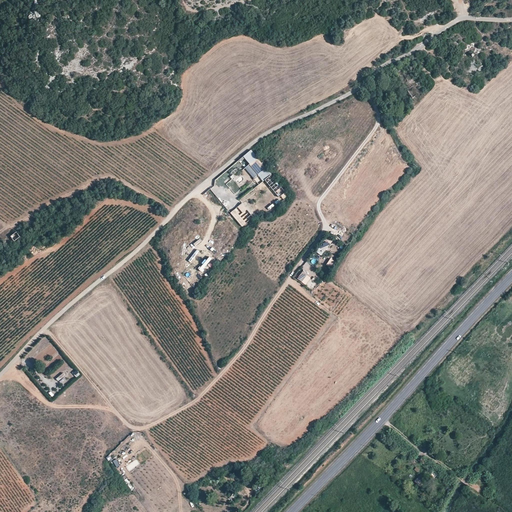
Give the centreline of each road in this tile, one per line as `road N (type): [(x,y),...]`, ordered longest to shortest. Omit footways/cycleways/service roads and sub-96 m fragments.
road 1 (unclassified): [(511,19),(457,20),(344,96),(266,133),(0,375)]
road 2 (track): [(45,328),(128,426),(146,427),(193,402),(250,341),(327,225),(319,202),(377,123),(362,84)]
road 3 (tertiary): [(292,511),(511,277)]
road 4 (track): [(0,223),(7,230),(102,177),(174,211)]
road 5 (track): [(10,365),(46,403),(117,413)]
